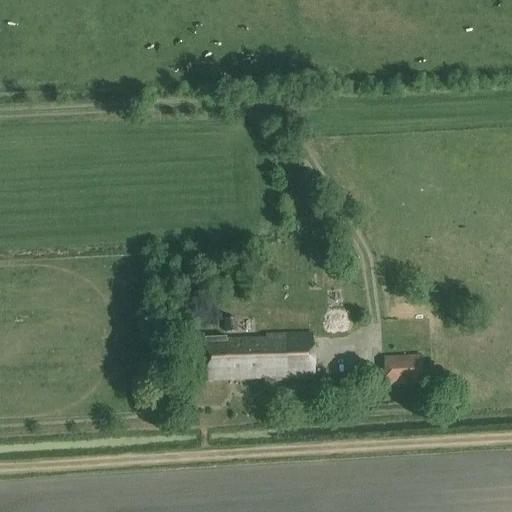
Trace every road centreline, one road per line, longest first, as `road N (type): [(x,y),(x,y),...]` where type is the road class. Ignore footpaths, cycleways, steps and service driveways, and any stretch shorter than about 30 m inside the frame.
road 1 (track): [(0,111),(215,101),(259,109),(296,142),(356,228),(372,276),(375,323)]
road 2 (track): [(0,467),(511,435)]
